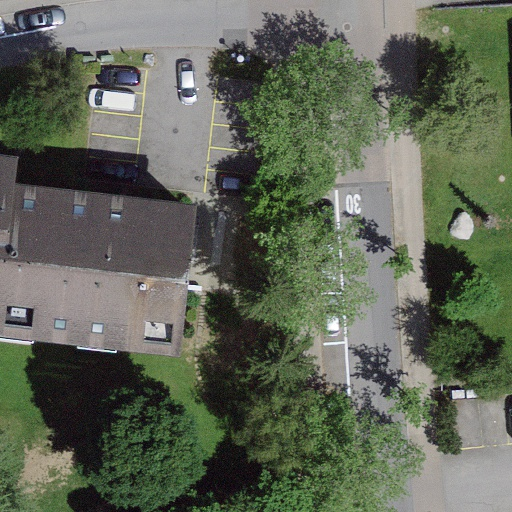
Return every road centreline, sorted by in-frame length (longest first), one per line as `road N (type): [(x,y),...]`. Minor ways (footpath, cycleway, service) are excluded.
road 1 (residential): [(377,511),(341,22)]
road 2 (residential): [(0,42),(168,21),(341,22)]
